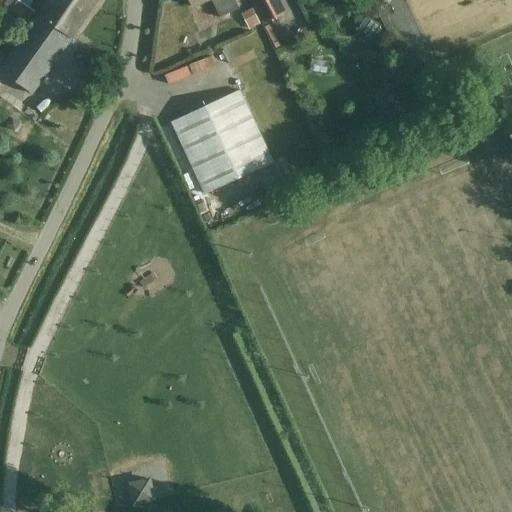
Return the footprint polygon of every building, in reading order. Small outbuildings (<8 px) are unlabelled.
[(36,97),(103,2),(99,0),(56,0),(4,75),(36,97)] [(36,12),(19,0),(18,0),(11,11),(28,23),(36,12)] [(214,0),(223,18),(242,9),(237,0),(191,0),(194,6),(205,0),(214,0)] [(253,0),(258,9),(276,0),(253,0)] [(253,10),(243,15),(251,30),(261,25),(253,10)] [(366,17),(356,31),(370,41),(380,28),(366,17)] [(167,79),(208,61),(204,52),(163,69),(167,79)] [(207,198),(277,163),(243,92),(172,126),(207,198)] [(16,116),(0,137),(0,139),(19,153),(36,131),(16,116)] [(102,461),(86,465),(96,508),(112,505),(102,461)] [(150,480),(131,485),(135,503),(154,499),(150,480)]
